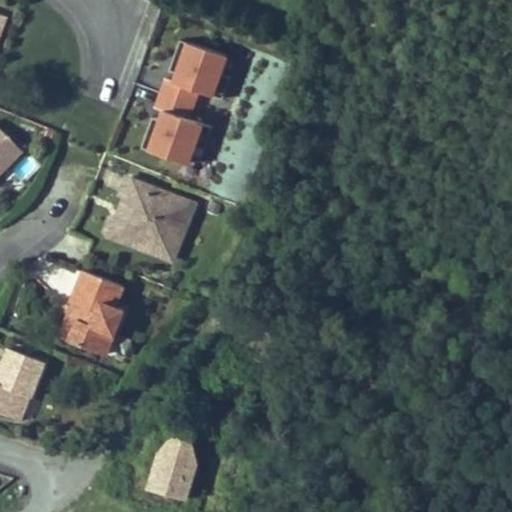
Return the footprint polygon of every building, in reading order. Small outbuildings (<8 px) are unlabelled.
[(216,103),(227,58),(173,44),(144,160),(193,172),(205,122),(191,119),(196,98),(216,103)] [(0,127),(0,164),(4,168),(22,150),(0,127)] [(201,202),(134,176),(127,193),(133,195),(126,212),(131,214),(129,222),(120,228),(117,234),(146,245),(154,243),(156,239),(168,243),(171,239),(185,244),(201,202)] [(126,212),(117,216),(112,228),(117,234),(120,228),(129,222),(131,214),(126,212)] [(171,239),(168,243),(156,239),(154,243),(146,245),(179,259),(185,244),(171,239)] [(368,267),(355,259),(346,272),(359,280),(368,267)] [(70,339),(109,354),(127,308),(117,304),(125,285),(84,269),(71,303),(82,308),(70,339)] [(70,339),(82,308),(71,303),(59,335),(70,339)] [(276,374),(288,330),(242,317),(235,343),(253,349),(249,366),(276,374)] [(0,384),(0,412),(9,416),(17,393),(34,399),(48,363),(11,350),(1,378),(6,380),(3,386),(0,384)] [(345,387),(347,359),(329,357),(327,385),(345,387)] [(149,499),(189,505),(198,445),(158,439),(149,499)]
